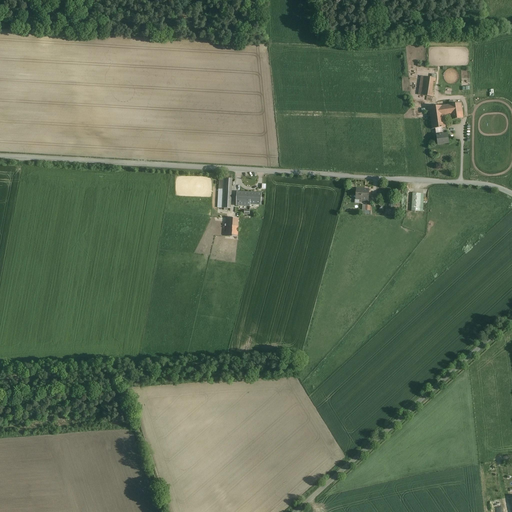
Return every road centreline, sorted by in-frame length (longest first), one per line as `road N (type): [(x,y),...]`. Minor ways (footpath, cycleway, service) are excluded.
road 1 (tertiary): [(0,156),(468,183),(511,194)]
road 2 (unclassified): [(297,511),(511,320)]
road 3 (track): [(436,97),(403,116),(275,113)]
